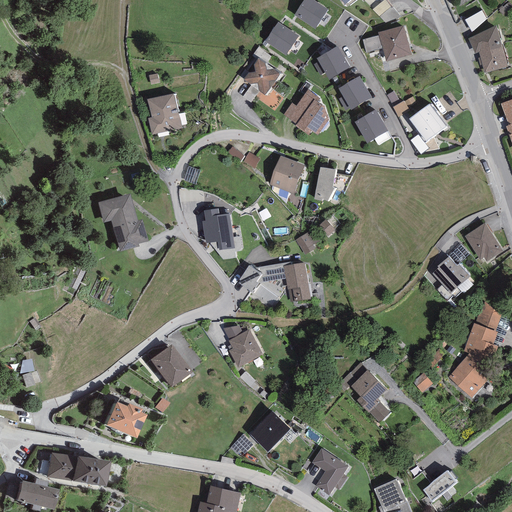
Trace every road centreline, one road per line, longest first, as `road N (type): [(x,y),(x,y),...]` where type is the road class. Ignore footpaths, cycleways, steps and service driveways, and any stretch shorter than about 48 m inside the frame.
road 1 (residential): [(489,138),(415,163),(245,135),(200,144),(177,176),(177,209),(227,297),(47,409),(48,425),(93,437),(102,449)]
road 2 (track): [(175,183),(151,157),(115,68),(38,59),(0,13)]
road 3 (track): [(215,308),(280,321),(365,314),(393,302),(437,248)]
road 4 (residential): [(322,511),(246,474),(102,449)]
